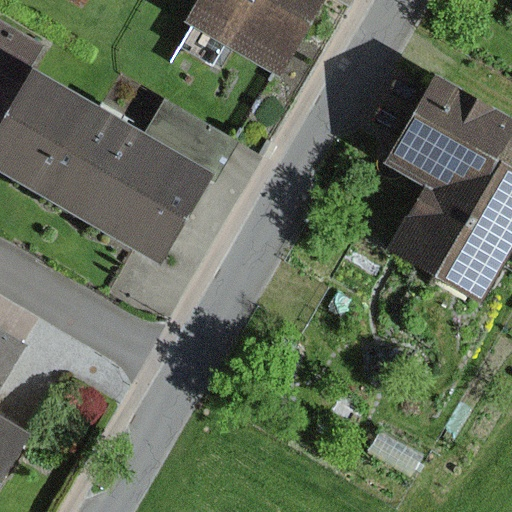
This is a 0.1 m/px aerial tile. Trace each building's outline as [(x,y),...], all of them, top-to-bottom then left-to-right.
[(281,79),(326,0),(199,0),(185,25),(281,79)] [(43,45),(0,21),(0,73),(21,85),(43,45)] [(0,173),(164,269),(238,143),(165,101),(146,134),(35,70),(0,130),(0,173)] [(511,169),(499,162),(511,139),(511,118),(437,76),(386,165),(425,188),(388,252),(482,306),(511,253),(511,169)] [(0,415),(0,397),(30,346),(0,328),(0,487),(32,434),(0,415)] [(427,456),(382,431),(369,455),(413,480),(427,456)]
